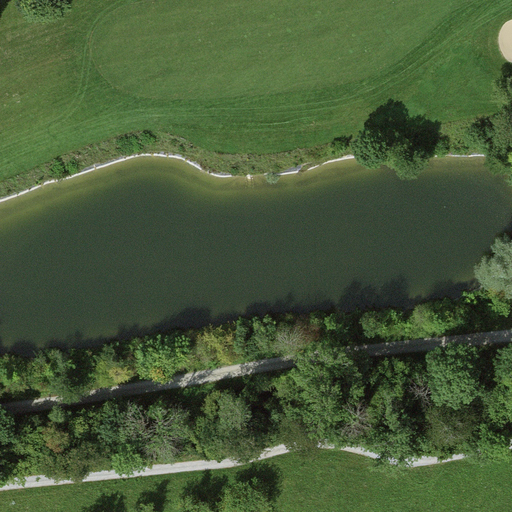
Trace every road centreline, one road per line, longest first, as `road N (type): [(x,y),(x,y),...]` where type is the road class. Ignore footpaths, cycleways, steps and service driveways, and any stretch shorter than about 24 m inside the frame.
road 1 (track): [(0,486),(230,463),(311,445),(418,463),(511,443)]
road 2 (track): [(511,338),(0,410)]
